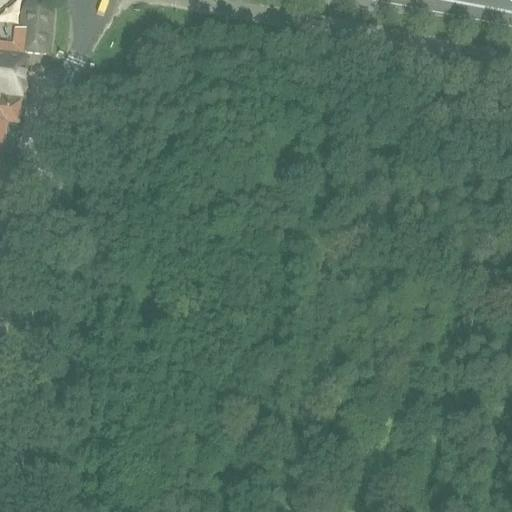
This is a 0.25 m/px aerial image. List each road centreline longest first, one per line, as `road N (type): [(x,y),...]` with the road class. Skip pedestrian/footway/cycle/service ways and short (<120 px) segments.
road 1 (tertiary): [(20,511),(54,131),(91,0)]
road 2 (unclassified): [(511,63),(174,0)]
